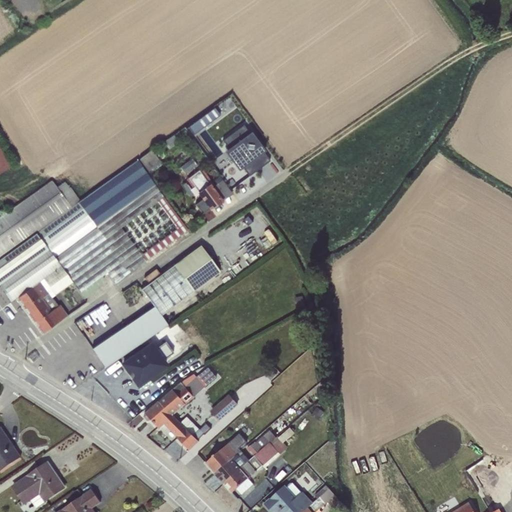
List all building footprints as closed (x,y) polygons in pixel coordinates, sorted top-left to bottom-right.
[(215,108),(189,127),(194,134),(220,115),(215,108)] [(243,125),(222,140),(228,148),(224,151),(238,171),(242,168),(249,176),(270,161),(263,152),(265,151),(251,132),(249,133),(243,125)] [(179,131),(164,142),(169,149),(184,138),(179,131)] [(0,145),(0,172),(12,165),(0,145)] [(152,150),(139,159),(149,174),(162,164),(152,150)] [(192,158),(180,167),(185,174),(197,165),(192,158)] [(136,160),(0,258),(0,284),(12,301),(16,298),(39,281),(52,297),(72,282),(79,293),(102,276),(107,272),(115,283),(187,230),(136,160)] [(202,168),(199,171),(221,201),(232,194),(222,180),(214,186),(202,168)] [(199,171),(188,178),(210,209),(221,201),(199,171)] [(51,180),(0,216),(0,257),(79,201),(65,181),(56,187),(51,180)] [(219,271),(200,245),(141,289),(154,306),(161,316),(219,271)] [(102,276),(79,293),(84,299),(98,288),(97,287),(103,282),(104,279),(102,276)] [(52,297),(39,281),(16,298),(41,333),(42,333),(67,315),(59,304),(57,305),(52,297)] [(303,296),(294,297),(295,307),(304,306),(303,296)] [(154,306),(92,348),(105,367),(168,325),(161,316),(154,306)] [(151,341),(120,363),(137,388),(169,366),(164,359),(173,353),(165,342),(156,348),(151,341)] [(145,414),(144,417),(148,420),(150,419),(158,428),(164,423),(178,437),(177,438),(189,450),(198,441),(197,440),(208,429),(204,425),(200,430),(187,417),(180,423),(172,415),(216,377),(208,368),(197,377),(193,373),(186,379),(185,379),(158,401),(145,414)] [(229,396),(210,412),(218,421),(237,405),(229,396)] [(316,407),(311,415),(318,420),(324,412),(316,407)] [(0,427),(0,471),(20,458),(0,427)] [(250,460),(223,483),(232,493),(236,489),(248,479),(263,466),(264,469),(280,455),(287,448),(283,443),(294,433),(289,428),(279,437),(278,436),(276,438),(253,457),(250,460)] [(253,457),(276,438),(269,430),(246,449),(253,457)] [(214,473),(241,451),(239,449),(247,442),(240,434),(205,463),(214,473)] [(241,451),(214,473),(223,483),(250,460),(241,451)] [(48,463),(12,487),(24,505),(30,501),(35,507),(64,487),(57,477),(56,477),(47,464),(48,464),(48,463)] [(248,479),(236,489),(241,495),(253,484),(248,479)] [(313,503),(302,511),(316,511),(327,502),(336,511),(341,511),(347,507),(335,495),(339,491),(337,482),(329,489),(318,499),(313,503)] [(281,511),(302,511),(313,503),(303,492),(301,493),(301,491),(293,483),(290,483),(286,487),(285,486),(265,504),(271,511),(278,511),(280,510),(281,511)] [(318,499),(329,489),(326,485),(315,496),(318,499)] [(92,490),(59,511),(93,511),(91,508),(100,502),(92,490)] [(511,511),(511,500),(492,511),(511,511)] [(474,511),(468,502),(452,511),(474,511)]
